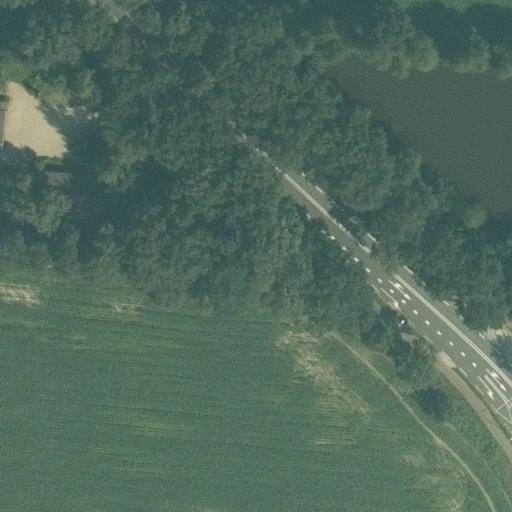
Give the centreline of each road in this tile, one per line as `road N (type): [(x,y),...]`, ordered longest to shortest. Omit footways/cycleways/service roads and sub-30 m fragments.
road 1 (primary): [(338,225),(117,0)]
road 2 (primary): [(338,225),(511,408)]
road 3 (primary): [(511,378),(338,225)]
